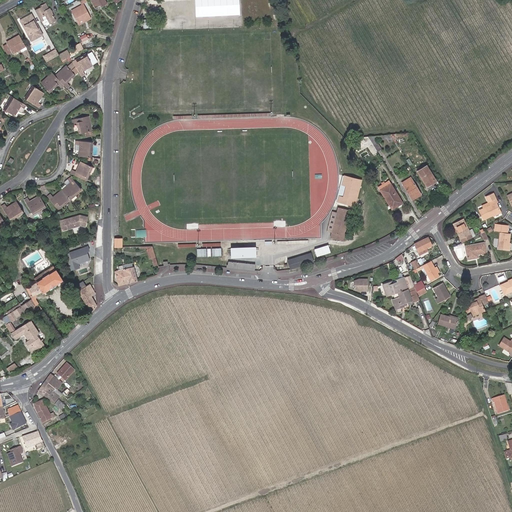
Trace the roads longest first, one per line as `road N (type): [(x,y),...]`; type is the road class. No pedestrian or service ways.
road 1 (tertiary): [(107,93),(107,287),(115,300)]
road 2 (tertiary): [(115,300),(183,277),(270,284),(318,278)]
road 3 (unclassified): [(79,511),(17,382)]
road 4 (residential): [(318,278),(327,292),(427,341)]
road 5 (tertiary): [(17,382),(115,300)]
road 6 (tertiary): [(318,278),(385,255),(428,221)]
